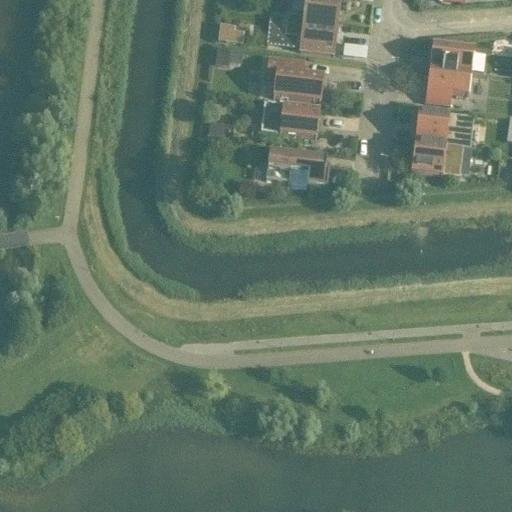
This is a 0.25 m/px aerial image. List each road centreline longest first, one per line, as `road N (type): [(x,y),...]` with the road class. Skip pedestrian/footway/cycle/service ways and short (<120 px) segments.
road 1 (residential): [(392,33),(371,185)]
road 2 (residential): [(511,23),(392,33)]
